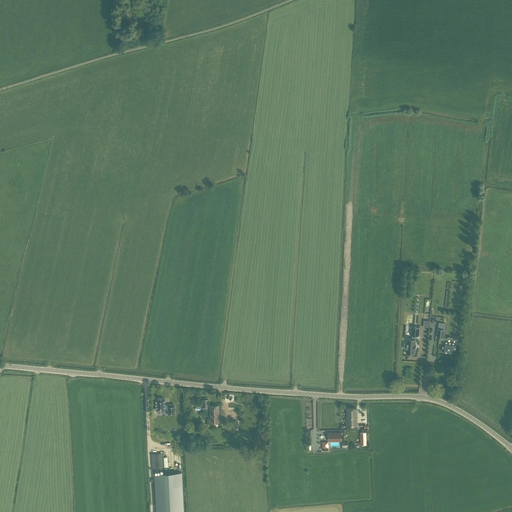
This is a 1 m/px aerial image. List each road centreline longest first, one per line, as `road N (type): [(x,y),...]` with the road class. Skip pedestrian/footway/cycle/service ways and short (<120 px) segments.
road 1 (tertiary): [(511,449),(430,397),(0,365)]
road 2 (track): [(0,94),(158,48)]
